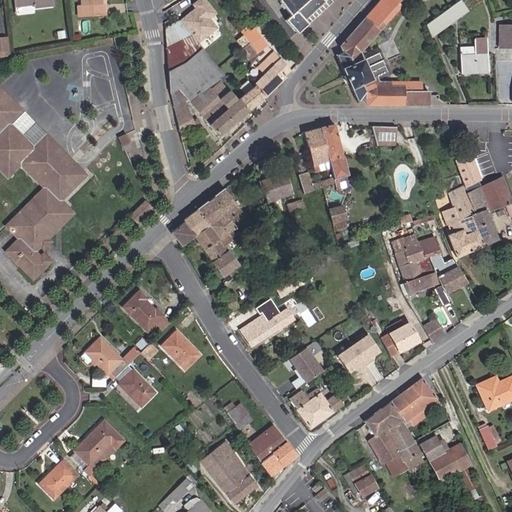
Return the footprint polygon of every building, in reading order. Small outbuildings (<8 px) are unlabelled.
[(34,9),(53,6),(52,0),(13,0),(15,8),(33,5),(34,9)] [(104,4),(102,4),(101,0),(80,0),(81,6),(77,6),(77,18),(105,16),(104,4)] [(323,2),(320,0),(278,0),(290,16),(285,21),(297,34),(301,30),(308,23),(304,19),(323,2)] [(379,0),(370,12),(380,21),(390,8),(397,2),(395,0),(379,0)] [(426,24),(431,37),(467,11),(459,0),(426,24)] [(341,52),(335,55),(350,86),(357,103),(364,100),(366,106),(430,106),(429,92),(404,92),(403,87),(389,86),(389,83),(377,83),(376,79),(388,74),(379,53),(363,60),(360,52),(384,24),(380,21),(370,12),(339,47),(341,52)] [(511,19),(504,19),(502,52),(511,52),(511,19)] [(220,82),(226,77),(206,55),(178,20),(164,27),(168,75),(170,94),(179,89),(187,99),(219,137),(247,113),(236,101),(220,82)] [(248,42),(256,53),(262,49),(250,32),(247,27),(240,32),(246,39),(248,42)] [(250,32),(262,49),(267,46),(254,29),(250,32)] [(0,51),(9,50),(7,37),(0,38),(0,51)] [(460,73),(488,72),(487,39),(474,39),(474,46),(459,47),(460,73)] [(248,60),(256,53),(248,42),(239,48),(248,60)] [(285,76),(290,70),(273,51),(258,67),(264,73),(253,85),(254,86),(264,98),(284,77),(285,76)] [(236,101),(247,113),(264,98),(254,86),(236,101)] [(182,102),(187,99),(179,89),(170,94),(173,107),(182,102)] [(77,184),(52,159),(61,150),(45,135),(33,148),(20,135),(10,145),(0,134),(0,125),(4,122),(8,125),(21,111),(0,90),(0,169),(7,177),(19,165),(44,188),(5,226),(18,239),(5,252),(33,279),(47,264),(35,252),(73,214),(65,207),(60,201),(72,190),(77,184)] [(182,141),(203,129),(197,120),(193,123),(182,102),(173,107),(182,141)] [(334,125),(319,128),(328,162),(334,184),(338,182),(337,178),(349,175),(343,156),(342,156),(334,125)] [(376,141),(386,141),(382,126),(372,126),(376,141)] [(313,166),(328,162),(319,128),(304,132),(313,166)] [(121,144),(130,141),(126,133),(118,137),(121,144)] [(303,194),(313,191),(307,172),(297,175),(303,194)] [(265,202),(292,193),(285,173),(258,182),(265,202)] [(351,185),(349,175),(337,178),(338,182),(339,188),(351,185)] [(506,205),(511,202),(502,177),(480,187),(489,211),(506,205)] [(483,246),(498,240),(486,212),(489,211),(480,187),(477,181),(464,188),(474,213),(470,215),(483,246)] [(457,258),(483,246),(470,215),(474,213),(464,188),(464,185),(447,194),(452,208),(440,212),(450,234),(447,235),(457,258)] [(230,232),(247,220),(223,189),(196,209),(208,225),(216,219),(227,234),(232,240),(235,238),(230,232)] [(287,215),(312,207),(309,197),(282,206),(282,208),(285,207),(287,215)] [(130,216),(136,222),(150,208),(144,202),(130,216)] [(73,214),(76,211),(68,204),(65,207),(73,214)] [(331,224),(345,220),(341,205),(327,209),(331,224)] [(426,217),(433,215),(430,205),(423,207),(426,217)] [(194,235),(208,225),(196,209),(182,220),(184,222),(194,235)] [(239,266),(224,246),(219,239),(227,234),(216,219),(208,225),(194,235),(193,236),(223,277),(239,266)] [(181,246),(193,236),(194,235),(184,222),(170,233),(181,246)] [(224,246),(232,240),(227,234),(219,239),(224,246)] [(398,266),(424,257),(418,241),(415,234),(391,242),(398,266)] [(451,257),(444,262),(433,237),(418,241),(424,257),(438,283),(439,285),(433,289),(443,307),(450,303),(445,294),(466,284),(456,268),(451,257)] [(427,287),(438,283),(424,257),(398,266),(408,294),(420,290),(427,287)] [(156,309),(154,310),(143,300),(146,298),(139,291),(122,307),(147,333),(152,328),(159,334),(170,323),(156,309)] [(227,312),(238,307),(232,294),(221,298),(227,312)] [(251,347),(286,324),(273,305),(261,312),(263,314),(240,330),(251,347)] [(443,328),(441,329),(435,319),(422,327),(432,345),(446,334),(443,328)] [(389,357),(418,341),(408,323),(402,326),(399,321),(386,328),(389,334),(380,339),(389,357)] [(184,370),(199,355),(175,331),(160,346),(184,370)] [(127,365),(140,353),(133,346),(121,358),(99,335),(79,356),(86,363),(90,358),(106,374),(108,372),(114,378),(127,365)] [(372,361),(369,357),(378,351),(368,335),(337,355),(348,371),(357,365),(360,369),(372,361)] [(140,353),(147,360),(157,351),(149,343),(140,353)] [(304,348),(289,358),(306,382),(320,372),(304,348)] [(140,407),(155,393),(127,365),(114,378),(118,383),(117,384),(140,407)] [(487,410),(511,399),(511,376),(498,383),(495,377),(475,385),(487,410)] [(436,399),(435,397),(421,378),(389,402),(401,421),(387,429),(400,456),(406,469),(407,471),(423,462),(403,423),(436,399)] [(295,409),(310,429),(343,404),(335,394),(326,401),(316,388),(306,396),(301,389),(288,399),(296,409),(295,409)] [(233,422),(247,412),(240,402),(234,406),(231,402),(223,408),(233,422)] [(387,429),(401,421),(389,402),(363,422),(374,436),(367,440),(381,464),(387,461),(387,466),(393,477),(406,469),(400,456),(387,429)] [(233,422),(239,430),(253,420),(247,412),(233,422)] [(94,470),(89,465),(110,444),(115,448),(123,441),(103,420),(72,451),(74,452),(69,457),(87,476),(90,473),(94,470)] [(488,451),(495,447),(485,423),(476,426),(488,451)] [(261,461),(284,442),(271,425),(248,443),(261,461)] [(440,481),(452,474),(465,467),(470,465),(458,444),(443,452),(434,436),(419,445),(440,481)] [(234,504),(256,486),(242,467),(225,442),(217,448),(224,458),(208,470),(234,504)] [(261,461),(271,476),(296,456),(284,442),(261,461)] [(89,465),(94,470),(115,448),(110,444),(89,465)] [(208,470),(224,458),(217,448),(200,461),(208,470)] [(38,484),(53,499),(77,475),(62,460),(38,484)] [(361,497),(377,488),(363,464),(348,473),(361,497)] [(472,486),(475,485),(465,467),(452,474),(471,511),(483,504),(480,497),(478,497),(472,486)] [(98,486),(100,484),(90,473),(87,476),(98,486)] [(173,500),(177,503),(194,487),(185,478),(158,505),(163,510),(173,500)] [(320,503),(329,494),(324,488),(315,496),(320,503)] [(210,511),(211,511),(199,498),(190,504),(189,511),(187,511),(210,511)]
